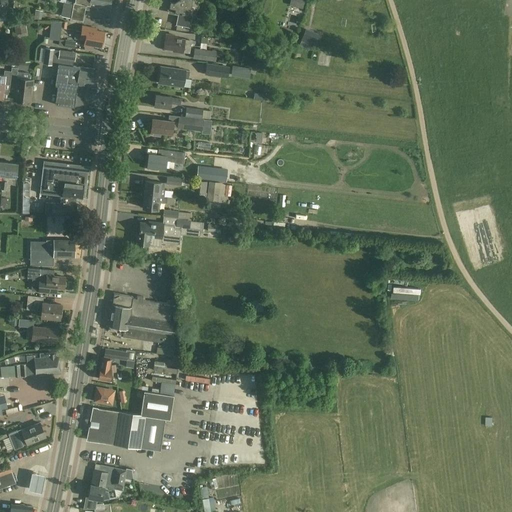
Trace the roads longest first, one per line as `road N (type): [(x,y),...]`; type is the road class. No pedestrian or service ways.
road 1 (secondary): [(51,511),(109,137)]
road 2 (track): [(511,334),(452,250),(390,0)]
road 3 (secondary): [(109,137),(134,0)]
